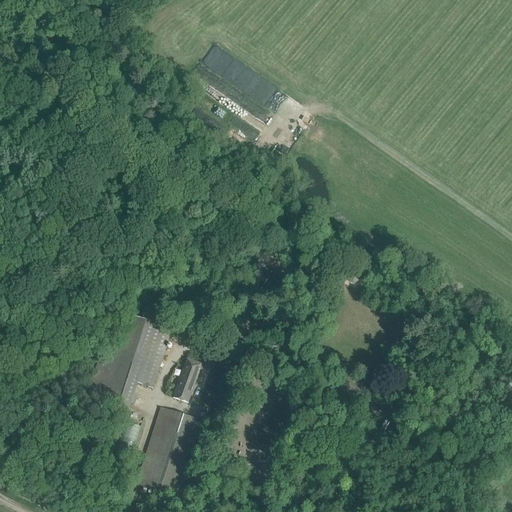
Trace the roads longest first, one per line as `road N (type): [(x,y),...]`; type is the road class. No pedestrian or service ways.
road 1 (unclassified): [(238,337),(262,258),(250,231),(224,204),(211,220),(128,194),(35,70),(0,47)]
road 2 (track): [(126,502),(163,383),(182,352)]
